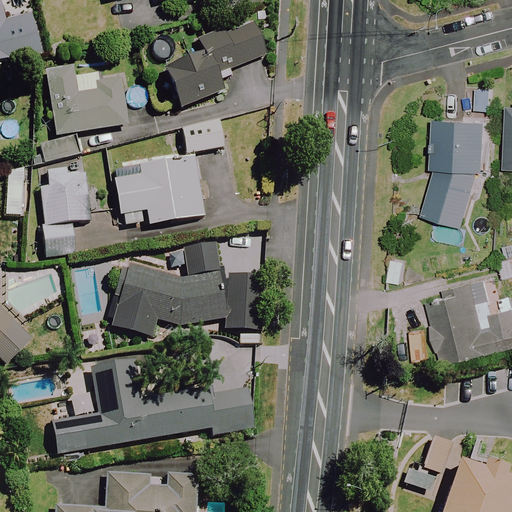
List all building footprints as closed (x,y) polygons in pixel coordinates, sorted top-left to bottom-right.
[(0,0),(0,64),(16,61),(1,0),(0,0)] [(267,60),(253,23),(201,42),(206,58),(166,72),(181,113),(230,95),(223,78),(267,60)] [(81,157),(77,136),(131,127),(126,95),(124,80),(102,84),(101,76),(73,80),(71,70),(45,74),(56,140),(39,143),(43,163),(81,157)] [(435,173),(482,177),(483,174),(487,123),(439,119),(435,173)] [(224,150),(218,123),(183,131),(188,157),(224,150)] [(142,227),(140,215),(146,214),(149,229),(207,219),(198,168),(189,170),(187,161),(139,168),(141,180),(116,184),(121,216),(124,230),(142,227)] [(22,218),(27,169),(9,168),(5,217),(22,218)] [(46,188),(41,188),(44,220),(46,262),(75,260),(73,225),(87,224),(83,177),(65,179),(64,169),(45,171),(46,188)] [(482,177),(435,173),(430,192),(424,221),(462,231),(482,177)] [(262,277),(223,278),(218,245),(181,249),(185,282),(131,265),(129,272),(122,270),(113,300),(120,302),(118,308),(111,331),(150,343),(156,321),(189,332),(191,327),(224,323),(224,331),(238,330),(239,346),(260,346),(259,330),(263,329),(262,277)] [(511,259),(496,264),(500,280),(511,276),(511,259)] [(480,322),(479,318),(472,288),(429,298),(443,366),(511,348),(511,309),(485,316),(486,321),(480,322)] [(0,358),(24,334),(0,309),(0,358)] [(92,370),(97,396),(72,400),(75,421),(53,425),(59,457),(203,432),(203,437),(246,429),(240,393),(206,399),(204,388),(134,400),(128,364),(92,370)] [(451,444),(433,439),(424,470),(441,475),(451,444)] [(511,511),(511,482),(472,467),(454,511),(511,511)] [(439,480),(408,471),(403,486),(434,496),(439,480)] [(194,511),(196,479),(106,476),(105,511),(56,509),(55,511),(194,511)]
